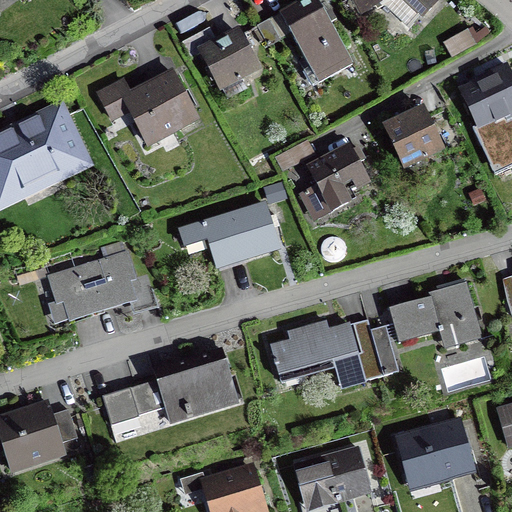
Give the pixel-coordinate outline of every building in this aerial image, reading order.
[(0,0),(0,13),(18,0),(0,0)] [(317,0),(299,0),(278,12),(304,59),(299,62),(314,89),(354,67),(330,23),(337,20),(331,9),(324,13),(317,0)] [(351,0),(361,17),(383,5),(408,28),(420,16),(423,19),(440,0),(351,0)] [(216,39),(210,27),(182,42),(191,60),(200,56),(219,92),(223,91),(228,100),(248,89),(244,80),(262,70),(239,26),(216,39)] [(476,33),(472,26),(443,43),(452,58),(477,43),(491,34),(487,27),(476,33)] [(437,65),(435,58),(426,60),(428,67),(437,65)] [(511,73),(507,63),(457,87),(476,127),(473,129),(495,175),(511,167),(511,73)] [(124,78),(96,93),(112,123),(129,114),(148,148),(200,121),(173,69),(131,91),(124,78)] [(0,212),(96,167),(64,100),(0,130),(0,212)] [(424,105),(382,124),(404,172),(446,153),(424,105)] [(274,158),(282,173),(316,155),(308,141),(274,158)] [(315,186),(299,194),(313,222),(357,200),(353,193),(371,184),(360,163),(367,160),(360,147),(353,150),(350,143),(305,166),(315,186)] [(266,202),(177,229),(183,249),(186,248),(189,255),(210,249),(216,271),(219,270),(220,273),(249,265),(248,261),(281,251),(274,229),(281,227),(277,214),(270,216),(266,202)] [(125,240),(101,248),(104,258),(47,276),(55,302),(48,304),(54,325),(68,321),(69,324),(138,303),(131,282),(137,280),(125,240)] [(511,276),(503,280),(508,303),(511,317),(511,276)] [(439,332),(444,350),(483,339),(466,279),(437,287),(438,291),(429,293),(430,298),(389,309),(399,344),(439,332)] [(349,323),(329,329),(326,321),(287,332),(289,339),(270,345),(281,385),(335,370),(341,391),(367,384),(366,381),(399,372),(386,326),(371,330),(368,320),(350,325),(349,323)] [(168,418),(170,426),(240,404),(222,348),(152,369),(156,380),(103,397),(116,440),(142,432),(138,418),(140,417),(143,426),(168,418)] [(0,414),(0,464),(7,462),(11,476),(81,454),(67,410),(53,414),(48,400),(0,414)] [(511,403),(496,408),(508,450),(511,448),(511,403)] [(388,432),(407,499),(483,478),(464,411),(388,432)] [(305,511),(312,511),(373,496),(359,446),(293,464),(305,511)] [(203,473),(180,479),(184,495),(186,495),(189,505),(206,500),(209,511),(268,511),(254,463),(205,477),(203,473)]
